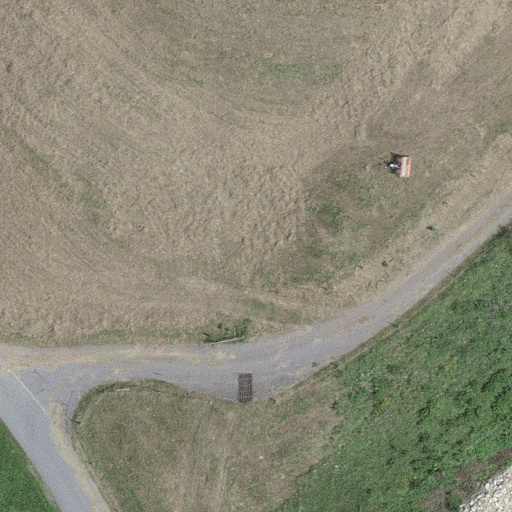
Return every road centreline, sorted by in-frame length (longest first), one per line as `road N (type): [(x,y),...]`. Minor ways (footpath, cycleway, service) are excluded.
road 1 (unclassified): [(2,385),(110,363),(246,367),(367,318),(511,196)]
road 2 (unclassified): [(2,385),(92,511)]
